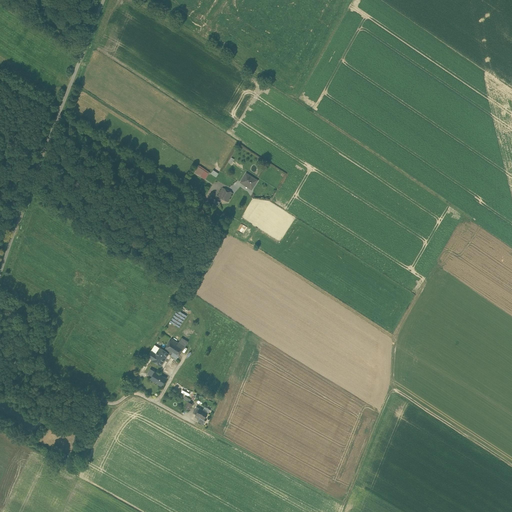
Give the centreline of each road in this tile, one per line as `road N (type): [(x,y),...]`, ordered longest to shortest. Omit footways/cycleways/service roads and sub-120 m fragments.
road 1 (unclassified): [(103,0),(0,271)]
road 2 (unclassified): [(0,357),(114,403),(135,390),(156,402),(188,352)]
road 3 (track): [(57,116),(227,231),(236,216)]
road 4 (track): [(511,464),(392,389)]
